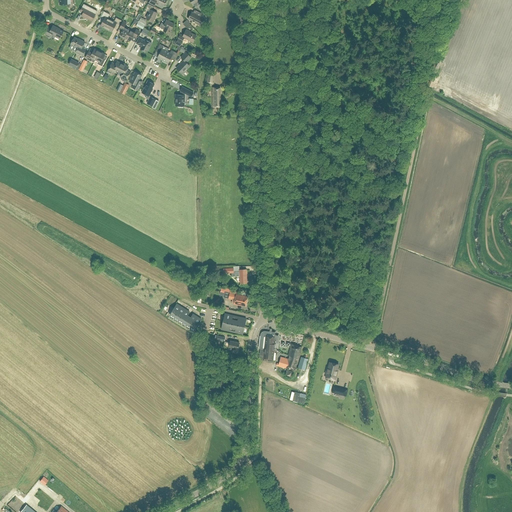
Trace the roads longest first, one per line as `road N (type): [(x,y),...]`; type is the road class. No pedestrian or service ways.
road 1 (tertiary): [(265,316),(242,0)]
road 2 (tertiary): [(162,511),(241,460),(253,335),(265,316)]
road 3 (tertiary): [(265,316),(497,384)]
road 4 (track): [(511,144),(484,156),(469,236),(480,271),(511,280)]
road 5 (residential): [(171,76),(53,15),(46,0)]
